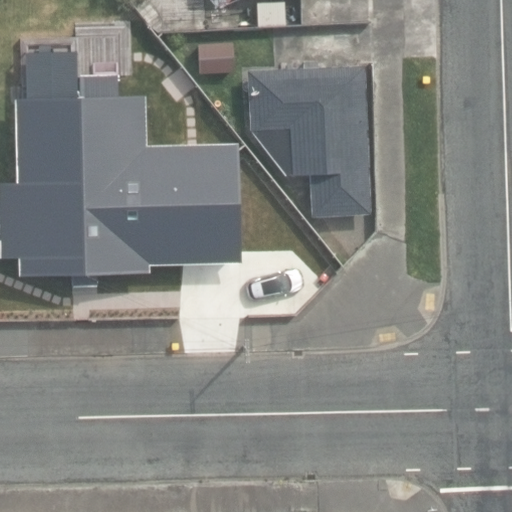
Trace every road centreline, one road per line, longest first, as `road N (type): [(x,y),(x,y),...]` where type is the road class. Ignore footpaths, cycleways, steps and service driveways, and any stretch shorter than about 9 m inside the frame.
road 1 (residential): [(510,413),(0,427)]
road 2 (residential): [(507,0),(510,413)]
